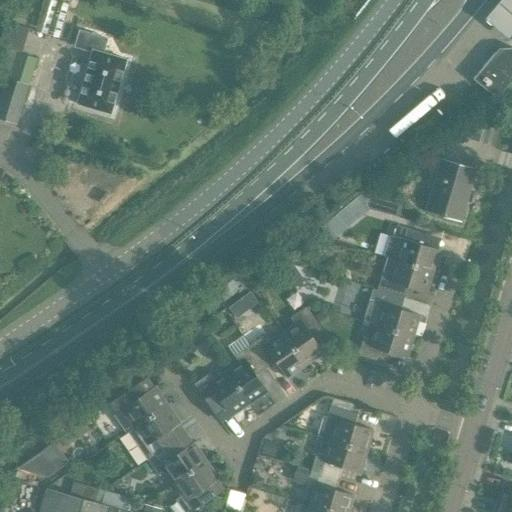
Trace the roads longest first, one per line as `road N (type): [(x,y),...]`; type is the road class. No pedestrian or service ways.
road 1 (unclassified): [(0,345),(191,211),(340,67),(394,0)]
road 2 (primary): [(229,225),(343,142),(475,0)]
road 3 (residential): [(410,409),(321,384),(228,450),(163,352)]
road 4 (primary): [(426,0),(229,225)]
road 5 (primary): [(0,389),(229,225)]
road 6 (residential): [(410,409),(448,283)]
road 7 (tertiary): [(476,430),(511,307)]
